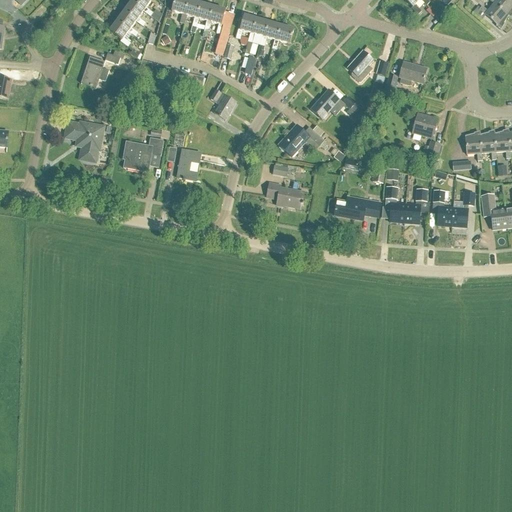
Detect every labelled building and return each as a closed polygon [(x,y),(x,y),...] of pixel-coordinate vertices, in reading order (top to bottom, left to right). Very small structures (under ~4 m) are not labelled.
[(144,11),(143,13),(150,18),(159,24),(162,16),(156,11),(153,14),(146,9),(152,1),(151,0),(133,0),(132,2),(144,11)] [(188,2),(182,0),(175,0),(172,13),(182,16),(179,25),(184,26),(186,17),(184,16),(188,2)] [(420,0),(401,0),(412,9),(411,10),(418,16),(421,13),(414,7),(419,1),(420,0)] [(511,2),(509,0),(497,0),(496,1),(494,0),(488,0),(493,5),(494,5),(507,16),(510,18),(511,15),(511,9),(511,10),(511,9),(511,2)] [(132,2),(124,12),(136,21),(135,23),(143,28),(145,25),(138,19),(143,13),(144,11),(132,2)] [(201,5),(188,2),(184,16),(186,17),(194,19),(191,28),(192,28),(191,34),(194,35),(198,20),(196,20),(201,5)] [(206,39),(211,24),(209,23),(213,8),(201,5),(196,20),(198,20),(206,23),(204,31),(204,32),(203,37),(206,39)] [(482,8),(480,10),(478,8),(472,14),(481,22),(485,17),(497,27),(496,27),(495,28),(500,31),(505,22),(504,22),(503,21),(507,16),(494,5),(493,5),(487,12),(482,8)] [(225,12),(213,8),(209,23),(211,24),(218,26),(216,35),(214,44),(221,46),(222,41),(219,40),(223,27),(221,26),(225,12)] [(124,12),(117,22),(129,31),(128,33),(135,38),(138,35),(131,29),(135,23),(136,21),(124,12)] [(256,21),(244,17),(240,32),(238,31),(235,40),(240,41),(242,33),(250,35),(252,35),(256,21)] [(252,35),(250,35),(247,44),(248,44),(248,46),(251,47),(254,36),(262,38),(264,39),(268,24),(256,21),(252,35)] [(117,22),(109,33),(121,41),(120,43),(128,49),(130,45),(123,40),(128,33),(129,31),(117,22)] [(260,47),(257,57),(263,58),(264,52),(263,52),(267,40),(274,42),(276,42),(280,27),(268,24),(264,39),(262,38),(260,47)] [(289,46),(293,31),(280,27),(276,42),(274,42),(272,50),(276,52),(279,43),(289,46)] [(167,37),(161,41),(164,47),(170,43),(167,37)] [(230,61),(233,47),(228,46),(224,60),(230,61)] [(216,62),(219,50),(210,48),(208,60),(216,62)] [(140,55),(133,51),(130,56),(137,60),(140,55)] [(105,62),(118,67),(121,60),(123,61),(125,56),(115,53),(113,57),(108,55),(105,62)] [(373,62),(363,53),(347,70),(351,74),(351,75),(351,77),(358,84),(361,83),(367,76),(372,71),(368,68),(373,62)] [(90,59),(81,85),(95,90),(98,82),(105,85),(109,73),(103,71),(105,64),(90,59)] [(249,59),(245,75),(251,76),(255,61),(249,59)] [(144,76),(148,64),(142,62),(139,74),(144,76)] [(236,73),(238,65),(232,63),(230,71),(236,73)] [(376,76),(385,78),(389,66),(380,63),(376,76)] [(153,66),(148,64),(144,76),(150,78),(153,66)] [(422,86),(426,71),(403,64),(399,80),(401,80),(399,85),(410,88),(411,83),(422,86)] [(159,67),(153,66),(150,78),(155,79),(159,67)] [(159,67),(155,79),(161,81),(164,69),(159,67)] [(164,69),(161,81),(167,82),(170,70),(164,69)] [(175,72),(170,70),(167,82),(172,84),(175,72)] [(175,72),(172,84),(178,85),(181,73),(175,72)] [(181,73),(178,85),(183,87),(187,75),(181,73)] [(187,75),(183,87),(189,89),(192,76),(187,75)] [(198,78),(192,76),(189,89),(194,90),(198,78)] [(394,95),(398,79),(389,76),(385,92),(394,95)] [(377,77),(375,84),(383,86),(385,79),(377,77)] [(198,78),(194,90),(200,92),(203,80),(198,78)] [(0,98),(7,100),(11,81),(0,79),(0,98)] [(328,92),(310,111),(322,121),(339,102),(328,92)] [(225,98),(216,93),(210,101),(220,107),(214,116),(225,123),(236,105),(225,98)] [(346,114),(352,119),(358,111),(361,114),(363,112),(361,109),(355,104),(354,106),(347,100),(342,105),(349,111),(346,114)] [(437,121),(418,116),(412,135),(431,140),(437,121)] [(79,126),(67,124),(64,140),(79,143),(82,147),(80,155),(81,158),(82,160),(84,161),(85,162),(88,163),(97,165),(99,154),(100,155),(105,128),(79,123),(79,126)] [(304,134),(296,127),(278,147),(291,159),(309,139),(319,148),(323,151),(327,147),(323,143),(324,143),(309,129),(304,134)] [(152,132),(151,138),(161,140),(162,134),(152,132)] [(510,161),(510,153),(509,153),(508,136),(509,136),(508,132),(500,134),(500,135),(501,137),(495,137),(494,137),(495,155),(496,154),(505,154),(506,161),(510,161)] [(0,148),(7,149),(8,134),(0,133),(0,148)] [(408,148),(409,143),(418,144),(420,137),(398,133),(397,140),(402,141),(401,147),(408,148)] [(481,156),(491,155),(491,162),(496,162),(496,154),(495,155),(494,137),(495,137),(494,133),(486,135),(486,136),(486,138),(481,138),(480,139),(481,156)] [(482,163),(481,156),(480,139),(481,138),(479,134),(472,136),(472,137),(472,139),(465,140),(466,157),(476,156),(477,163),(482,163)] [(158,170),(160,158),(163,143),(150,140),(149,148),(126,144),(123,161),(125,162),(123,170),(148,175),(149,169),(158,170)] [(426,156),(437,159),(441,146),(430,143),(426,156)] [(177,180),(196,183),(201,156),(182,152),(177,180)] [(338,153),(333,160),(340,165),(345,158),(338,153)] [(345,161),(344,170),(363,173),(365,164),(345,161)] [(272,177),(287,179),(288,170),(288,167),(276,165),(275,168),(274,167),(272,177)] [(506,167),(497,168),(498,178),(507,178),(506,167)] [(256,179),(271,182),(272,176),(257,172),(256,179)] [(382,186),(385,174),(374,172),(372,184),(382,186)] [(387,172),(387,183),(398,183),(398,172),(387,172)] [(456,177),(456,181),(478,188),(478,183),(466,180),(456,177)] [(276,206),(301,211),(304,195),(280,190),(280,188),(269,186),(266,200),(277,202),(276,206)] [(385,201),(386,201),(385,206),(391,207),(389,224),(404,225),(405,206),(396,206),(396,202),(397,190),(386,189),(385,201)] [(415,207),(405,206),(404,225),(419,226),(420,204),(426,204),(427,192),(416,191),(415,207)] [(448,194),(433,193),(432,211),(438,212),(437,228),(451,229),(453,210),(443,209),(443,206),(444,206),(444,202),(447,203),(448,194)] [(496,194),(497,210),(509,209),(508,193),(496,194)] [(462,211),(453,210),(451,229),(466,230),(467,207),(474,208),(474,196),(463,195),(462,211)] [(491,219),(492,226),(493,232),(507,230),(505,211),(496,212),(494,197),(481,198),(483,220),(491,219)] [(337,202),(334,217),(362,223),(364,217),(378,219),(380,205),(347,199),(346,204),(337,202)]
